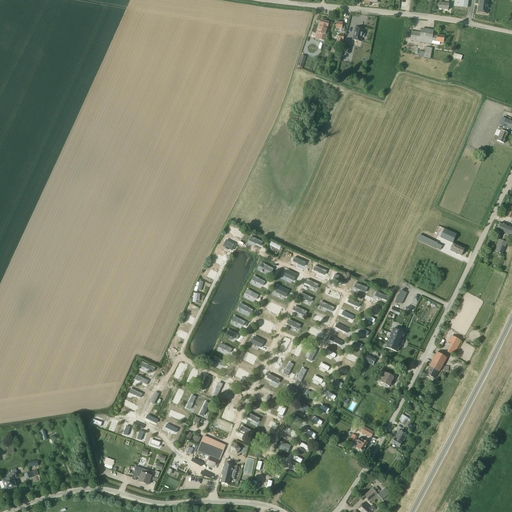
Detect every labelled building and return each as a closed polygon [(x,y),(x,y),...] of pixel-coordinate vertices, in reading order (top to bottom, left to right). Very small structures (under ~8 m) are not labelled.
[(448,10),(449,4),(449,0),(444,0),(444,4),(439,3),(438,9),(448,10)] [(454,0),(453,6),(468,8),(468,0),(454,0)] [(487,5),(487,0),(484,0),(485,0),(482,0),(480,0),(480,6),(479,6),(478,13),(487,14),(488,5),(487,5)] [(323,40),(329,23),(321,20),(317,32),(321,34),(319,39),(323,40)] [(336,31),(340,32),(340,29),(341,29),(341,32),(344,32),(345,26),(342,26),(342,23),(336,22),(336,28),(336,31)] [(364,29),(355,27),(352,40),(361,42),(362,37),(364,38),(365,34),(363,33),(364,29)] [(431,44),(432,41),(443,43),(444,36),(437,35),(436,37),(432,36),(433,30),(421,29),(420,33),(411,32),(410,41),(431,44)] [(431,59),(433,49),(426,47),(425,52),(420,51),(419,57),(424,58),(431,59)] [(301,55),(297,68),(302,69),(306,57),(301,55)] [(503,126),(511,129),(511,121),(510,121),(506,119),(503,126)] [(501,131),(497,141),(504,144),(508,134),(505,133),(506,130),(500,127),(499,130),(501,131)] [(498,231),(498,232),(498,233),(501,234),(502,233),(505,234),(503,241),(499,239),(495,251),(502,254),(509,237),(508,237),(509,236),(511,237),(511,234),(511,227),(501,223),(498,231)] [(453,244),(457,234),(444,229),(438,226),(434,234),(441,237),(440,238),(453,244)] [(259,239),(261,235),(258,234),(255,242),(267,247),(269,243),(259,239)] [(224,243),(225,239),(222,238),(219,245),(228,248),(229,244),(224,243)] [(270,245),(280,250),(282,246),(272,241),(270,245)] [(450,251),(461,256),(465,248),(454,243),(450,251)] [(211,258),(219,262),(222,256),(223,256),(226,251),(216,247),(211,258)] [(281,256),(287,259),(291,251),(284,248),(281,256)] [(297,253),(294,261),(302,264),(304,261),(306,261),(307,257),(297,253)] [(318,271),(319,268),(322,269),(323,266),(313,262),(311,268),(318,271)] [(287,272),(285,270),(281,277),(284,279),(282,281),(286,283),(292,271),(288,270),(287,272)] [(297,284),(301,275),(294,272),(290,281),(297,284)] [(261,287),(265,280),(260,276),(256,283),(261,287)] [(195,291),(197,291),(198,289),(202,290),(203,282),(197,280),(195,291)] [(358,285),(369,290),(371,286),(360,281),(358,285)] [(270,292),(275,294),(279,284),(275,282),(270,292)] [(314,283),(312,286),(322,291),(323,288),(314,283)] [(254,285),(249,298),(253,300),(258,287),(254,285)] [(285,286),(281,296),(288,298),(291,289),(285,286)] [(335,301),(336,298),(338,298),(339,294),(329,290),(327,298),(335,301)] [(397,298),(396,301),(398,302),(402,304),(407,293),(401,290),(400,291),(400,293),(398,295),(397,298)] [(387,298),(389,295),(380,291),(378,296),(384,299),(385,297),(387,298)] [(311,292),(308,299),(318,303),(321,296),(311,292)] [(267,299),(262,309),(266,310),(271,301),(267,299)] [(303,299),(300,307),(312,312),(315,304),(303,299)] [(350,300),(348,305),(356,309),(359,303),(350,300)] [(249,301),(243,312),(249,315),(255,305),(249,301)] [(278,315),(282,304),(278,302),(274,313),(278,315)] [(381,309),(383,310),(384,307),(374,302),(373,306),(376,308),(374,312),(379,314),(381,309)] [(346,312),(349,313),(348,316),(357,319),(359,312),(347,309),(346,312)] [(315,316),(314,320),(325,325),(326,320),(315,316)] [(350,326),(353,327),(355,321),(347,318),(344,327),(349,329),(350,326)] [(310,321),(305,332),(309,333),(314,323),(310,321)] [(295,325),(293,329),(297,330),(296,333),(298,334),(299,331),(301,332),(303,328),(295,325)] [(260,330),(270,336),(273,331),(263,326),(260,330)] [(393,329),(391,333),(403,338),(404,333),(403,332),(404,330),(396,327),(395,329),(393,329)] [(182,338),(184,330),(178,328),(175,336),(182,338)] [(256,333),(254,336),(264,341),(266,338),(256,333)] [(391,333),(389,338),(401,343),(403,338),(391,333)] [(448,342),(459,347),(462,342),(451,336),(448,342)] [(329,345),(338,348),(341,342),(332,338),(329,345)] [(389,338),(388,343),(399,347),(401,343),(389,338)] [(169,348),(173,350),(177,341),(172,339),(169,348)] [(248,348),(254,350),(256,342),(248,339),(247,343),(249,344),(248,348)] [(352,345),(362,351),(365,345),(355,339),(352,345)] [(286,340),(283,347),(291,350),(294,343),(286,340)] [(388,343),(386,348),(397,352),(399,347),(388,343)] [(225,344),(220,353),(228,357),(232,347),(225,344)] [(296,353),(302,356),(306,351),(300,347),(296,353)] [(349,361),(348,360),(347,359),(346,362),(354,366),(359,355),(350,351),(348,356),(351,358),(349,361)] [(438,372),(439,372),(447,358),(437,352),(429,367),(430,367),(426,374),(435,379),(438,372)] [(252,360),(259,363),(263,356),(255,353),(252,360)] [(277,353),(275,357),(280,359),(279,362),(285,365),(288,358),(277,353)] [(367,355),(364,361),(373,365),(376,359),(367,355)] [(169,368),(171,362),(168,361),(170,357),(165,356),(162,366),(169,368)] [(324,359),(335,365),(337,362),(326,356),(324,359)] [(217,369),(219,363),(223,364),(225,359),(218,357),(214,368),(217,369)] [(237,364),(242,366),(243,363),(246,364),(247,360),(240,358),(237,364)] [(290,368),(297,370),(300,363),(291,360),(290,364),(291,364),(290,368)] [(257,370),(259,365),(250,361),(248,365),(257,370)] [(350,372),(352,368),(343,363),(341,367),(350,372)] [(312,381),(316,382),(317,380),(320,381),(324,373),(317,370),(312,381)] [(382,376),(381,378),(382,378),(380,382),(390,387),(394,378),(385,373),(381,371),(379,374),(382,376)] [(237,377),(248,382),(250,378),(239,373),(237,377)] [(268,374),(265,381),(276,386),(279,379),(268,374)] [(223,394),(227,385),(221,383),(217,392),(223,394)] [(299,399),(302,393),(295,390),(293,397),(299,399)] [(258,391),(256,398),(268,403),(271,396),(258,391)] [(307,392),(305,396),(313,400),(315,396),(307,392)] [(238,393),(235,400),(238,402),(238,400),(242,401),(245,395),(238,393)] [(274,409),(277,398),(272,397),(269,407),(274,409)] [(230,422),(236,410),(230,407),(228,410),(226,409),(221,417),(230,422)] [(293,416),(300,419),(303,413),(296,410),(293,416)] [(323,423),(326,417),(321,414),(318,420),(323,423)] [(406,417),(402,423),(407,426),(410,422),(411,423),(412,421),(406,417)] [(248,433),(252,435),(255,427),(244,423),(242,427),(249,430),(248,433)] [(282,425),(276,435),(280,437),(285,427),(282,425)] [(360,432),(371,438),(374,432),(363,426),(360,432)] [(185,437),(191,439),(194,433),(188,431),(185,437)] [(392,442),(399,447),(406,435),(399,431),(392,442)] [(353,434),(350,440),(351,440),(351,441),(352,440),(354,441),(354,442),(358,444),(358,445),(356,448),(363,451),(368,443),(361,439),(360,438),(358,441),(356,439),(357,437),(353,434)] [(276,444),(278,438),(270,436),(268,441),(276,444)] [(126,440),(123,447),(129,450),(132,442),(126,440)] [(280,449),(289,452),(291,445),(282,442),(280,449)] [(231,447),(231,452),(237,454),(240,449),(237,445),(231,447)] [(207,465),(214,467),(217,460),(210,457),(207,465)] [(230,477),(232,477),(232,476),(233,476),(233,479),(236,480),(239,468),(234,467),(235,466),(224,464),(222,475),(223,475),(221,482),(229,484),(230,477)] [(25,474),(27,479),(39,475),(37,470),(25,474)] [(135,470),(133,476),(132,479),(136,480),(137,477),(140,478),(139,481),(149,485),(152,476),(135,470)] [(6,490),(16,486),(14,480),(15,479),(15,480),(20,478),(17,471),(13,473),(6,475),(8,479),(3,481),(6,490)] [(375,495),(377,493),(373,488),(364,495),(370,500),(375,496),(375,495)] [(381,501),(390,493),(386,488),(377,495),(381,501)] [(356,511),(354,511),(371,511),(373,510),(374,511),(376,508),(372,505),(370,507),(364,503),(357,511),(356,511)]
